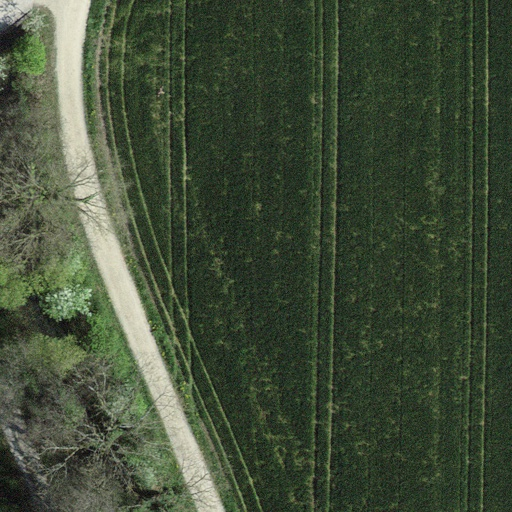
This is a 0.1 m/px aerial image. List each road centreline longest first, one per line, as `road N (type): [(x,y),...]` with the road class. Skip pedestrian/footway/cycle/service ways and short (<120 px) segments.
road 1 (track): [(27,511),(0,432),(0,20),(33,0)]
road 2 (track): [(65,0),(77,166),(101,256),(198,511)]
